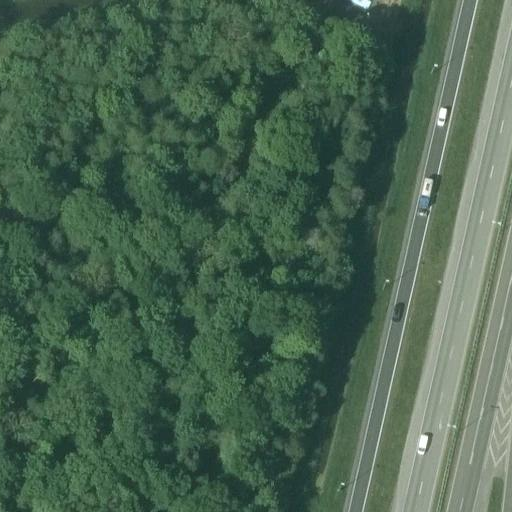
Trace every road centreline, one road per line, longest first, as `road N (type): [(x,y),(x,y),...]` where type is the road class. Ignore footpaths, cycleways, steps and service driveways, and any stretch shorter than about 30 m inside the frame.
road 1 (trunk): [(471,0),(356,511)]
road 2 (track): [(0,212),(217,210),(329,0)]
road 3 (trunk): [(511,82),(415,511)]
road 4 (trunk): [(458,511),(511,270)]
